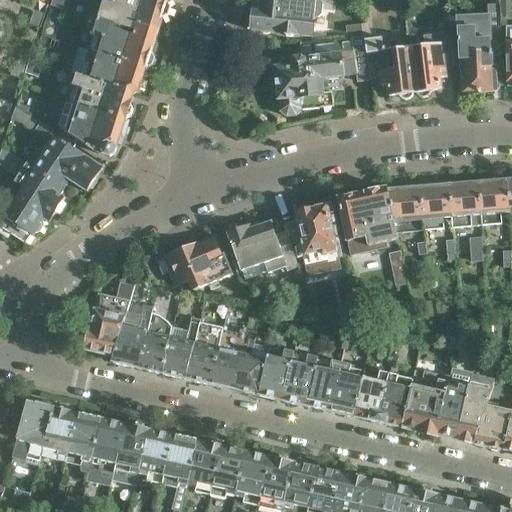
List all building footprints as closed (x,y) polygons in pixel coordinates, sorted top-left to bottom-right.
[(53,0),(51,7),(99,21),(134,32),(136,26),(142,23),(161,28),(164,19),(169,16),(171,9),(168,4),(169,3),(158,0),(105,0),(102,8),(77,0),(53,0)] [(251,31),(301,36),(306,36),(306,39),(315,40),(316,22),(315,22),(315,20),(319,20),(323,16),(324,9),(332,10),(333,0),(317,0),(317,2),(300,0),(297,0),(298,3),(271,0),(263,0),(263,3),(261,5),(261,11),(254,10),(254,11),(256,11),(256,18),(254,20),(253,29),(252,29),(251,31)] [(511,0),(503,0),(504,17),(511,17),(511,0)] [(459,48),(456,48),(453,48),(454,65),(459,65),(460,71),(461,70),(462,77),(464,77),(464,91),(464,92),(464,93),(478,92),(478,94),(480,94),(480,92),(494,91),(494,90),(493,56),(492,56),(492,52),(490,52),(489,28),(501,28),(500,5),(487,6),(488,16),(457,17),(458,29),(459,48)] [(39,26),(42,16),(35,13),(31,24),(39,26)] [(94,35),(89,51),(146,70),(147,70),(148,68),(153,65),(155,58),(153,54),(161,28),(142,23),(136,26),(134,32),(99,21),(94,35)] [(435,45),(410,48),(415,94),(416,94),(420,97),(424,98),(431,92),(441,90),(440,80),(446,79),(441,45),(453,43),(451,31),(433,33),(435,45)] [(0,44),(6,46),(8,39),(0,36),(0,44)] [(303,58),(299,58),(295,58),(292,62),(293,68),(278,70),(279,84),(274,87),(275,95),(280,99),(281,112),(287,117),(297,116),(301,111),(334,108),(333,93),(325,93),(324,81),(346,79),(345,73),(358,71),(359,82),(372,80),(367,55),(364,39),(302,45),(303,58)] [(365,41),(367,55),(372,79),(382,78),(382,87),(389,86),(390,97),(400,96),(403,99),(408,100),(412,98),(414,94),(415,94),(410,48),(385,53),(383,39),(365,41)] [(134,95),(139,92),(146,70),(89,51),(80,48),(76,59),(85,62),(80,78),(134,96),(134,95)] [(23,80),(25,74),(29,61),(32,55),(22,51),(20,58),(16,57),(15,61),(15,62),(11,76),(23,80)] [(29,61),(25,74),(38,77),(42,65),(29,61)] [(134,110),(131,105),(134,96),(80,78),(77,77),(69,102),(126,121),(126,119),(132,117),(134,110)] [(126,121),(69,102),(60,130),(70,136),(88,147),(87,149),(92,152),(93,150),(99,154),(110,158),(115,156),(121,136),(124,137),(129,123),(125,122),(126,121)] [(34,133),(35,132),(41,123),(27,114),(18,108),(16,107),(11,121),(22,125),(34,133)] [(51,142),(34,167),(65,189),(70,181),(88,193),(90,190),(91,190),(94,189),(98,183),(98,179),(97,179),(103,169),(54,137),(52,136),(54,131),(41,123),(35,132),(51,142)] [(0,227),(10,234),(10,235),(11,236),(12,235),(25,244),(24,244),(26,245),(27,244),(26,243),(31,236),(32,237),(32,236),(33,236),(36,233),(39,232),(43,226),(43,222),(44,219),(49,223),(56,213),(57,213),(60,212),(64,206),(63,203),(65,199),(61,196),(65,189),(34,167),(34,168),(28,164),(27,165),(2,149),(0,155),(0,166),(18,178),(15,183),(23,188),(16,200),(13,198),(2,216),(3,216),(0,220),(0,227)] [(509,180),(480,182),(483,226),(502,225),(501,214),(511,213),(509,180)] [(480,182),(450,185),(453,218),(452,218),(453,229),(483,226),(480,182)] [(450,185),(422,187),(424,221),(422,221),(423,231),(444,230),(443,219),(452,218),(453,218),(450,185)] [(422,187),(388,190),(395,223),(397,234),(415,232),(414,221),(422,221),(424,221),(422,187)] [(347,235),(345,235),(346,244),(348,243),(349,249),(351,251),(353,252),(355,253),(360,254),(363,252),(367,250),(368,247),(399,241),(397,234),(395,223),(388,190),(388,189),(357,195),(354,192),(344,195),(342,199),(340,200),(347,235)] [(298,220),(297,220),(284,225),(286,232),(293,249),(300,247),(303,257),(322,254),(323,256),(324,256),(327,273),(342,271),(339,254),(332,219),(331,219),(328,206),(326,207),(315,210),(315,209),(313,210),(309,206),(301,208),(299,212),(296,213),(298,220)] [(236,256),(237,260),(232,262),(237,274),(242,272),(245,281),(268,273),(268,274),(286,268),(288,272),(294,270),(296,275),(294,276),(298,285),(304,283),(299,268),(286,232),(276,236),(272,224),(256,228),(255,226),(256,226),(255,225),(227,234),(228,235),(229,235),(235,254),(234,254),(235,256),(236,256)] [(475,238),(476,255),(484,254),(483,237),(475,238)] [(158,261),(163,274),(163,275),(168,273),(175,289),(189,283),(193,293),(209,286),(211,291),(221,287),(219,282),(234,275),(225,255),(222,256),(215,241),(216,240),(216,239),(187,251),(186,249),(167,257),(166,256),(165,257),(166,258),(158,261)] [(446,241),(448,261),(457,260),(454,240),(446,241)] [(427,245),(419,246),(420,259),(428,258),(427,245)] [(511,269),(511,253),(503,253),(503,269),(511,269)] [(403,257),(390,259),(397,293),(410,291),(403,257)] [(100,296),(97,310),(96,311),(91,331),(90,333),(85,337),(84,344),(86,350),(86,351),(114,357),(118,341),(120,341),(122,333),(127,317),(135,287),(121,283),(117,300),(100,296)] [(289,304),(288,312),(308,316),(311,304),(306,290),(300,292),(302,297),(295,298),(289,304)] [(202,313),(200,324),(195,343),(186,380),(211,386),(223,332),(224,328),(209,325),(211,315),(202,313)] [(114,357),(112,363),(140,369),(146,339),(152,317),(142,315),(137,337),(122,333),(120,341),(118,341),(114,357)] [(152,317),(140,369),(163,374),(163,375),(172,338),(159,335),(162,319),(152,317)] [(172,338),(163,375),(186,380),(195,343),(200,324),(191,322),(188,334),(173,331),(172,338)] [(220,348),(211,386),(212,386),(212,385),(236,391),(249,333),(240,331),(239,335),(223,332),(220,348)] [(249,335),(236,391),(258,396),(266,359),(269,349),(254,346),(257,337),(249,335)] [(292,363),(276,359),(278,350),(269,348),(269,349),(266,359),(258,396),(283,402),(292,363)] [(315,368),(302,365),(304,356),(294,354),(292,363),(283,402),(306,407),(315,368)] [(315,368),(306,407),(307,408),(307,407),(331,413),(340,373),(342,365),(318,359),(315,368)] [(340,373),(331,413),(355,418),(365,379),(367,370),(342,365),(340,373)] [(365,379),(355,418),(371,421),(370,422),(379,424),(391,376),(367,370),(365,379)] [(411,390),(402,428),(403,428),(403,429),(437,436),(447,398),(446,398),(449,384),(450,383),(439,380),(438,383),(424,380),(425,374),(415,371),(413,381),(412,386),(411,390)] [(447,398),(437,436),(458,441),(474,445),(480,428),(487,407),(489,402),(492,392),(470,387),(473,375),(463,373),(460,387),(449,384),(447,398)] [(391,376),(379,424),(387,426),(387,425),(402,428),(411,390),(413,381),(391,376)] [(502,390),(493,388),(492,392),(489,402),(498,405),(502,390)] [(0,432),(18,439),(24,418),(8,413),(11,404),(0,400),(0,432)] [(18,439),(18,442),(13,459),(27,462),(28,458),(41,462),(44,449),(47,450),(59,406),(57,405),(57,406),(52,405),(52,404),(44,402),(43,403),(40,405),(38,405),(38,406),(28,403),(24,418),(18,439)] [(59,406),(47,450),(44,449),(42,458),(57,462),(59,457),(69,460),(71,455),(82,415),(73,413),(70,408),(59,406)] [(480,428),(474,445),(488,448),(504,451),(511,413),(511,412),(487,407),(480,428)] [(82,415),(71,455),(68,464),(80,467),(80,472),(89,474),(93,460),(104,420),(82,415)] [(104,420),(93,460),(89,474),(96,476),(99,471),(116,475),(118,466),(129,425),(128,425),(127,426),(104,420)] [(129,425),(118,466),(116,475),(129,478),(130,475),(141,477),(142,472),(152,431),(129,425)] [(152,431),(142,472),(139,486),(145,488),(147,482),(163,486),(166,477),(176,436),(153,431),(152,431)] [(176,436),(166,477),(164,484),(178,487),(171,511),(181,511),(187,490),(189,482),(200,442),(176,436)] [(200,442),(189,482),(187,490),(196,493),(212,497),(214,488),(225,447),(224,447),(221,443),(214,441),(208,444),(200,442)] [(225,447),(214,488),(212,497),(226,500),(228,491),(237,493),(247,452),(238,450),(236,446),(229,444),(225,447)] [(247,452),(237,493),(246,495),(244,504),(259,507),(261,499),(272,458),(272,457),(272,458),(247,452)] [(272,458),(261,499),(259,507),(281,511),(284,511),(287,504),(297,464),(296,464),(296,463),(272,458)] [(297,464),(287,504),(284,511),(307,511),(319,469),(297,464)] [(334,511),(344,474),(319,469),(307,511),(334,511)] [(351,476),(344,474),(334,511),(359,511),(368,480),(367,480),(364,476),(365,475),(356,473),(356,474),(352,476),(351,475),(351,476)] [(359,511),(384,511),(391,485),(368,480),(359,511)] [(391,485),(384,511),(409,511),(414,490),(391,485)] [(414,490),(409,511),(435,511),(440,496),(439,496),(440,495),(415,490),(414,490)] [(31,497),(16,492),(12,504),(27,509),(31,497)] [(50,495),(46,509),(55,511),(58,497),(50,495)] [(440,496),(435,511),(460,511),(463,501),(440,496)] [(463,501),(460,511),(485,511),(487,506),(463,501)]
